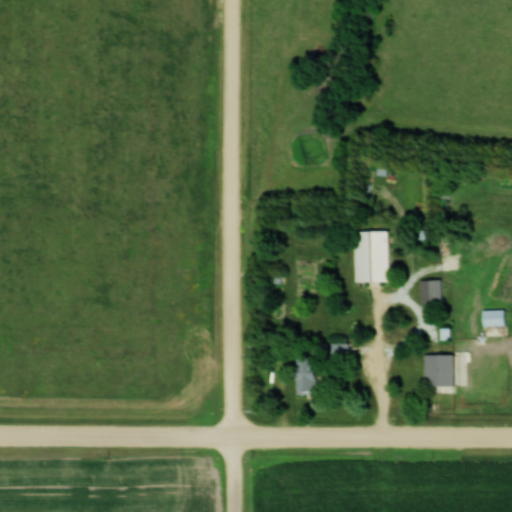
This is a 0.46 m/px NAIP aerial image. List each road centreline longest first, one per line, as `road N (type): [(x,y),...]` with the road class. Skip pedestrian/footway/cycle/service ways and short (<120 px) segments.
road 1 (tertiary): [(0,438),(511,442)]
road 2 (residential): [(238,511),(234,0)]
